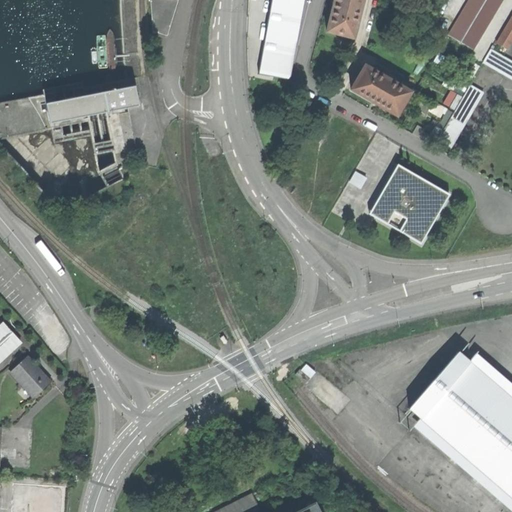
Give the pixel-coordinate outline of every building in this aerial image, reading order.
[(149,0),(153,31),(167,36),(177,0),(176,0),(149,0)] [(271,66),(291,69),(292,69),(304,0),(281,0),(280,10),(281,11),(279,20),(278,20),(278,22),(279,22),(277,31),(276,31),(276,33),(277,33),(275,42),(274,42),(274,44),(275,44),(273,53),(272,53),(272,54),(273,54),(271,64),(270,64),(270,65),(271,66)] [(362,0),(334,0),(326,32),(353,39),(362,0)] [(476,50),(504,0),(468,0),(449,35),(476,50)] [(511,41),(511,17),(497,44),(507,49),(511,41)] [(511,60),(491,49),(483,62),(511,79),(511,60)] [(291,69),(271,66),(268,79),(288,83),(291,69)] [(365,66),(351,90),(396,116),(410,92),(365,66)] [(483,93),(470,85),(437,140),(451,148),(483,93)] [(135,87),(46,104),(50,124),(139,106),(135,87)] [(114,151),(112,139),(90,142),(91,153),(114,151)] [(392,159),(364,217),(426,247),(454,189),(392,159)] [(96,172),(102,183),(121,172),(114,161),(96,172)] [(2,323),(0,325),(0,361),(21,343),(2,323)] [(473,365),(458,352),(409,409),(511,498),(511,385),(480,358),(473,365)] [(27,357),(10,372),(23,387),(25,386),(34,396),(50,382),(27,357)] [(301,370),(310,378),(315,372),(306,364),(301,370)] [(300,369),(295,374),(306,383),(310,378),(301,370),(300,369)] [(251,511),(259,508),(252,493),(215,511),(251,511)] [(324,511),(317,498),(289,511),(324,511)]
